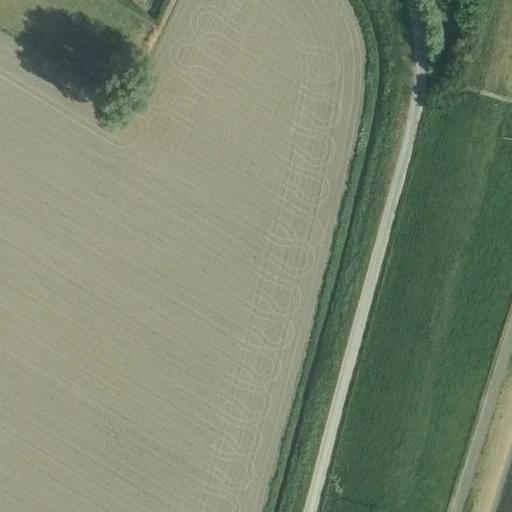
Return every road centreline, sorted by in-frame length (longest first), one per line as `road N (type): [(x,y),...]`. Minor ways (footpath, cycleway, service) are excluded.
road 1 (unclassified): [(310,511),(416,106),(421,46),(412,0)]
road 2 (unclassified): [(456,511),(511,332)]
